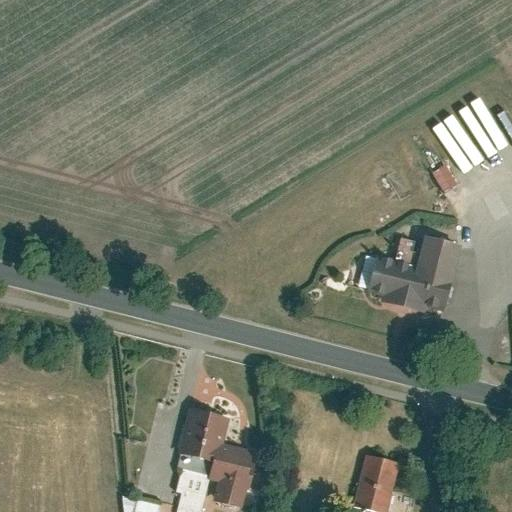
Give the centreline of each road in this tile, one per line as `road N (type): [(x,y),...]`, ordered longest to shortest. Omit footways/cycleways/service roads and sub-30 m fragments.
road 1 (tertiary): [(0,272),(431,380)]
road 2 (unclassified): [(431,380),(439,511)]
